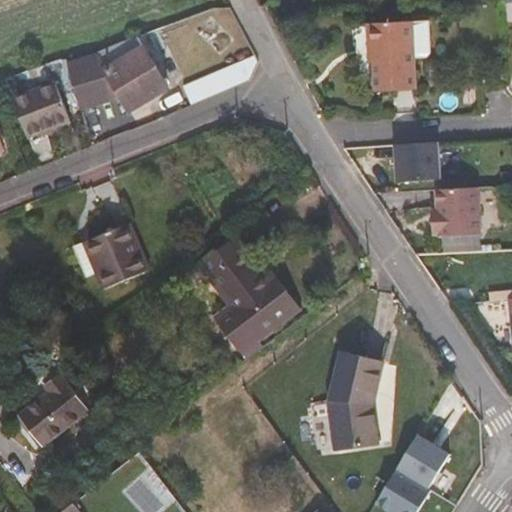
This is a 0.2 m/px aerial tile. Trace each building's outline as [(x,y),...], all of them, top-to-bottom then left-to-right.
[(413,22),(414,57),(428,56),(431,52),(429,21),(413,22)] [(414,57),(413,22),(369,24),(371,40),(375,40),(376,62),(378,91),(416,89),(414,57)] [(97,53),(122,96),(130,111),(169,88),(139,37),(97,53)] [(122,96),(97,53),(86,57),(64,63),(68,73),(81,110),(122,96)] [(56,78),(68,73),(64,63),(52,67),(56,78)] [(71,119),(56,78),(52,67),(0,83),(0,94),(2,100),(14,96),(28,134),(71,119)] [(437,141),(393,145),(396,182),(440,178),(437,141)] [(446,236),(486,234),(484,188),(444,190),(444,210),(445,216),(440,216),(441,232),(446,232),(446,236)] [(152,271),(133,225),(91,240),(103,271),(98,273),(104,289),(152,271)] [(264,273),(236,237),(230,242),(258,278),(264,273)] [(91,240),(86,242),(98,273),(103,271),(91,240)] [(259,341),(302,309),(286,287),(279,292),(269,278),(264,273),(258,278),(230,242),(194,269),(202,280),(208,277),(230,304),(223,310),(213,317),(241,353),(259,341)] [(286,287),(275,273),(269,278),(279,292),(286,287)] [(220,307),(211,314),(213,317),(223,310),(220,307)] [(244,357),(260,345),(259,341),(241,353),(244,357)] [(379,444),(374,401),(384,364),(343,354),(331,400),(337,449),(379,444)] [(75,420),(86,411),(89,410),(60,371),(44,383),(50,391),(20,413),(44,445),(75,420)] [(418,436),(397,470),(429,489),(450,455),(418,436)] [(429,489),(397,470),(377,503),(390,511),(389,511),(418,511),(432,491),(429,489)] [(81,511),(75,503),(63,511),(81,511)]
